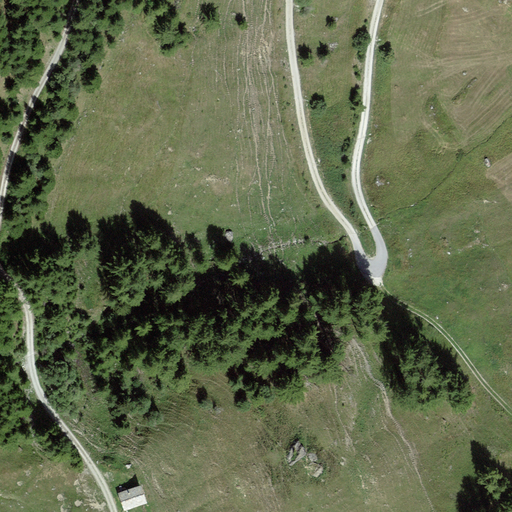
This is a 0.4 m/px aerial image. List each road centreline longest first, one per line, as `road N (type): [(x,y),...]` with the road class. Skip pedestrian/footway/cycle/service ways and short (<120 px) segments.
road 1 (track): [(289,0),(309,156),(369,267),(381,253),(355,164),(380,0)]
road 2 (track): [(0,268),(26,306),(37,387),(114,511)]
road 3 (track): [(75,0),(9,160),(0,208)]
road 4 (track): [(375,267),(383,290),(439,327),(511,412)]
